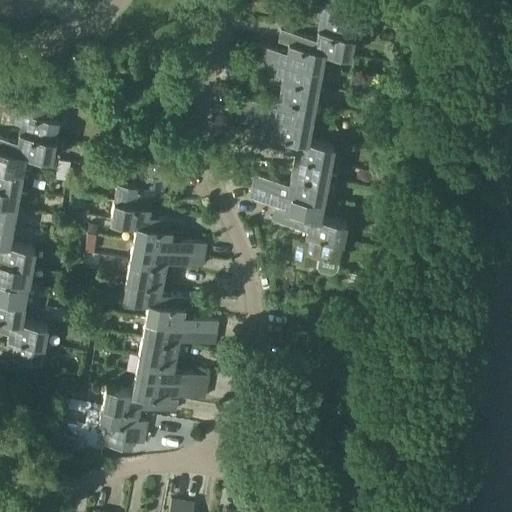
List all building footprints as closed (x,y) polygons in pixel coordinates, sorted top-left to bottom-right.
[(0,0),(0,9),(32,16),(34,0),(0,0)] [(331,0),(313,0),(310,18),(321,20),(319,28),(355,35),(358,16),(357,16),(359,5),(353,4),(331,0)] [(325,48),(325,49),(351,54),(355,35),(319,28),(317,37),(308,35),(308,33),(282,28),(280,40),(290,42),(325,48)] [(290,42),(288,50),(279,48),(279,46),(253,41),(251,53),(322,66),(325,49),(325,48),(290,42)] [(285,69),(284,73),(283,78),(318,84),(321,73),(322,66),(251,53),(249,64),(275,69),(275,67),(285,69)] [(280,96),(315,102),(318,84),(283,78),(280,96)] [(241,107),(312,121),(315,102),(280,96),(278,104),(268,103),(269,100),(243,96),(241,107)] [(58,118),(51,117),(53,106),(14,99),(10,120),(21,122),(19,131),(55,137),(58,118)] [(308,139),(308,137),(312,121),(241,107),(239,119),(265,124),(265,121),(275,123),(273,131),(273,132),(308,139)] [(295,155),(331,162),(334,142),(308,137),(308,139),(273,132),(273,131),(263,130),(261,142),(287,146),(287,144),(297,146),(295,155)] [(0,146),(25,151),(25,152),(51,157),(55,137),(19,131),(17,140),(8,138),(8,136),(0,134),(0,146)] [(0,146),(0,164),(22,169),(25,152),(25,151),(0,146)] [(292,173),(327,180),(331,162),(295,155),(292,173)] [(22,169),(0,164),(0,183),(19,187),(22,169)] [(120,169),(118,179),(130,181),(132,171),(120,169)] [(115,198),(150,205),(152,197),(162,199),(166,177),(140,172),(138,183),(130,181),(118,179),(115,198)] [(253,184),(324,198),(327,180),(292,173),(290,181),(281,180),(281,177),(255,173),(253,184)] [(19,187),(0,183),(0,202),(15,205),(19,187)] [(253,184),(251,196),(277,201),(276,207),(285,209),(320,216),(321,214),(324,198),(253,184)] [(182,231),(183,230),(185,218),(159,214),(158,216),(148,214),(150,205),(115,198),(112,216),(111,218),(136,222),(136,221),(173,228),(172,229),(182,231)] [(15,205),(0,202),(0,221),(12,223),(15,205)] [(285,209),(276,207),(273,219),(299,224),(300,221),(309,223),(308,232),(343,238),(346,219),(321,214),(320,216),(285,209)] [(0,239),(8,241),(9,240),(12,223),(0,221),(0,239)] [(89,221),(87,230),(90,230),(96,231),(98,222),(92,221),(89,221)] [(136,221),(136,222),(133,239),(205,253),(207,241),(181,236),(181,239),(171,237),(172,229),(173,228),(136,221)] [(308,232),(306,240),(295,238),(291,259),(318,264),(320,269),(333,271),(337,268),(339,257),(339,258),(343,238),(308,232)] [(0,239),(0,258),(31,265),(35,245),(9,240),(8,241),(0,239)] [(205,253),(133,239),(129,257),(166,264),(167,255),(177,257),(177,260),(202,264),(205,253)] [(166,264),(129,257),(126,275),(162,282),(166,264)] [(31,265),(0,258),(0,277),(28,283),(31,265)] [(362,265),(361,273),(362,273),(373,275),(374,271),(374,270),(374,266),(362,265)] [(185,306),(194,308),(197,295),(171,290),(171,293),(161,291),(162,282),(126,275),(123,295),(149,299),(149,298),(185,305),(185,306)] [(28,283),(0,277),(0,296),(24,301),(28,283)] [(0,314),(21,319),(21,318),(24,301),(0,296),(0,314)] [(146,316),(217,330),(219,319),(193,314),(193,316),(184,314),(185,306),(185,305),(149,298),(149,299),(146,316)] [(356,298),(354,306),(365,309),(367,300),(356,298)] [(0,324),(10,327),(8,335),(43,342),(47,323),(21,318),(21,319),(0,314),(0,324)] [(143,335),(178,341),(180,333),(189,334),(189,337),(215,342),(217,330),(146,316),(143,335)] [(43,342),(8,335),(6,344),(0,342),(0,364),(18,368),(20,357),(40,361),(43,342)] [(140,353),(175,359),(178,341),(143,335),(140,353)] [(136,371),(207,384),(210,372),(183,367),(183,370),(173,368),(175,359),(140,353),(136,371)] [(168,395),(168,394),(170,386),(180,388),(179,390),(205,395),(207,384),(136,371),(133,388),(133,389),(168,395)] [(178,397),(178,396),(168,394),(168,395),(133,389),(133,388),(107,383),(104,402),(139,408),(140,399),(151,401),(150,403),(176,408),(178,397)] [(139,408),(104,402),(100,421),(108,422),(104,442),(132,447),(134,438),(145,440),(148,419),(137,417),(139,408)] [(413,420),(416,408),(405,406),(402,418),(413,420)] [(180,511),(183,498),(172,496),(168,511),(180,511)] [(183,498),(180,511),(192,511),(195,500),(183,498)]
